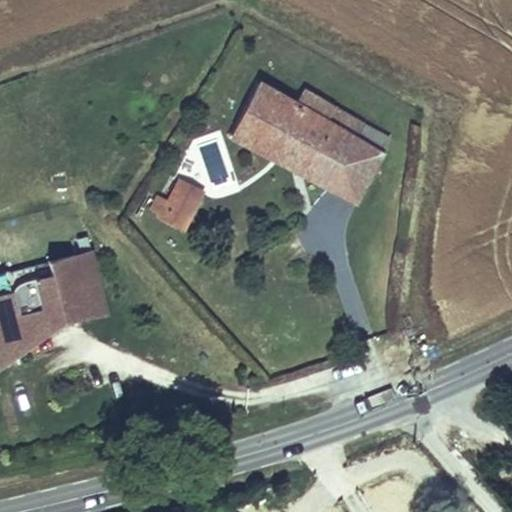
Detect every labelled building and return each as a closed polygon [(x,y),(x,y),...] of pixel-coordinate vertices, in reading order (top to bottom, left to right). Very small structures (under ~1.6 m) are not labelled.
[(320,124),(252,86),(227,133),(257,148),(267,130),(315,157),(307,174),(329,188),(354,141),(320,124)] [(385,137),(330,104),(320,124),(354,141),(329,188),(353,200),(385,137)] [(315,157),(267,130),(257,148),(307,174),(315,157)] [(196,171),(184,165),(168,197),(160,213),(157,219),(178,229),(191,207),(180,202),(191,181),(196,171)] [(202,186),(191,181),(180,202),(191,207),(202,186)] [(168,197),(158,192),(149,208),(160,213),(168,197)] [(0,371),(64,323),(105,313),(87,242),(77,245),(81,260),(0,279),(0,371)]
